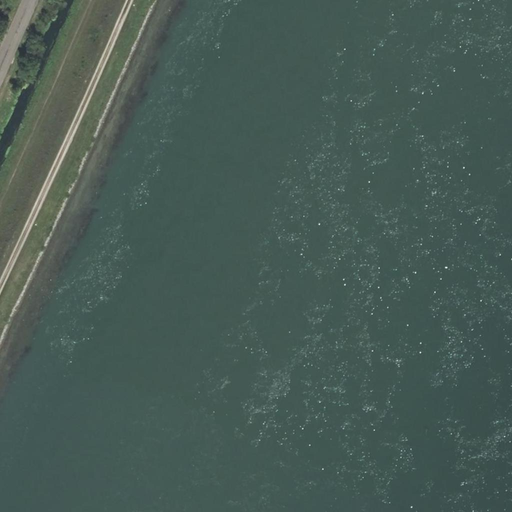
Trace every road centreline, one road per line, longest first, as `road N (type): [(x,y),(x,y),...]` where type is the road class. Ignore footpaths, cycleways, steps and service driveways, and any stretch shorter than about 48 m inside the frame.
road 1 (track): [(126,0),(0,284)]
road 2 (track): [(91,0),(0,204)]
